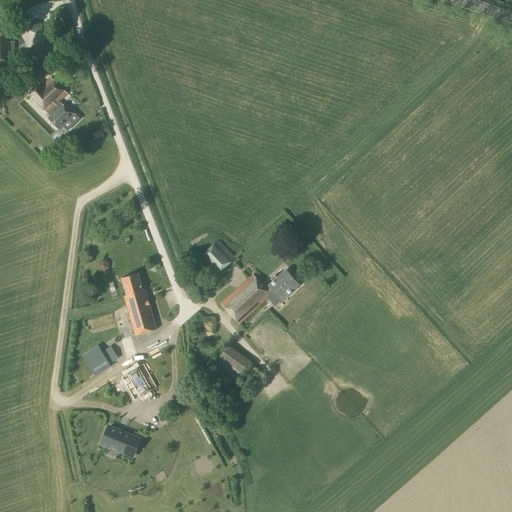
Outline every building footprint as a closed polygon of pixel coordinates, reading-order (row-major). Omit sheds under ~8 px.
[(0,62),(14,63),(13,35),(0,34),(0,62)] [(31,63),(58,54),(53,40),(27,49),(31,63)] [(50,57),(39,65),(48,76),(59,68),(50,57)] [(68,95),(52,77),(41,87),(39,85),(29,94),(44,110),(50,116),(47,119),(57,130),(68,120),(73,125),(78,121),(73,115),(72,116),(62,105),(61,106),(58,103),(68,95)] [(214,275),(234,257),(219,241),(199,258),(214,275)] [(302,275),(320,271),(316,252),(298,256),(302,275)] [(281,300),(299,284),(286,271),(266,289),(253,274),(220,304),(239,325),(269,297),(273,302),(278,297),(281,300)] [(143,290),(138,273),(121,278),(127,296),(124,296),(136,335),(157,329),(145,289),(143,290)] [(238,383),(252,363),(228,345),(214,365),(238,383)] [(82,356),(95,377),(111,367),(98,346),(82,356)] [(143,364),(121,378),(128,391),(136,401),(138,405),(157,394),(154,389),(157,387),(143,364)] [(247,394),(262,374),(253,367),(238,387),(247,394)] [(126,456),(135,436),(108,425),(100,445),(109,449),(111,445),(118,448),(117,452),(126,456)]
